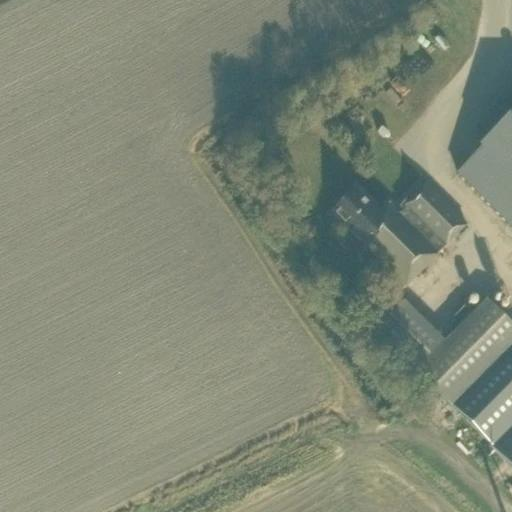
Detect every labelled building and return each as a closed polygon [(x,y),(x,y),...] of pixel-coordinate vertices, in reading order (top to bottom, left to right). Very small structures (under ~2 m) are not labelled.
[(458,175),(511,229),(511,96),(482,127),(494,140),(458,175)] [(438,256),(437,255),(466,225),(425,183),(397,211),(389,203),(378,215),(354,191),(331,213),(366,250),(363,253),(402,293),(438,256)] [(511,326),(487,302),(416,374),(451,408),(511,345),(511,326)] [(387,345),(416,315),(403,303),(374,332),(387,345)] [(511,345),(451,408),(493,449),(511,429),(511,345)] [(511,471),(511,429),(493,449),(491,451),(511,471)]
